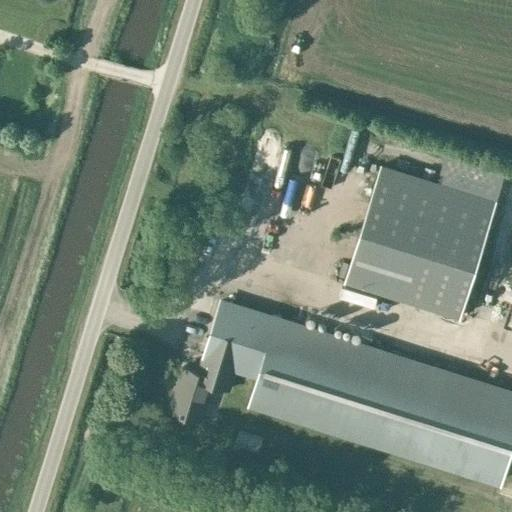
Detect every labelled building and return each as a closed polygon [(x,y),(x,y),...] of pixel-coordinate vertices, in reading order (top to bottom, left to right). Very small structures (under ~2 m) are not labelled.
[(496,199),(381,163),(344,280),(459,316),(496,199)] [(194,237),(188,253),(202,258),(208,242),(194,237)] [(494,304),(500,277),(491,275),(485,302),(494,304)] [(511,438),(511,385),(218,294),(195,367),(181,363),(167,410),(199,420),(210,386),(229,392),(236,367),(254,373),(246,397),(500,477),(511,438)] [(511,330),(497,318),(486,331),(501,343),(511,330)]
